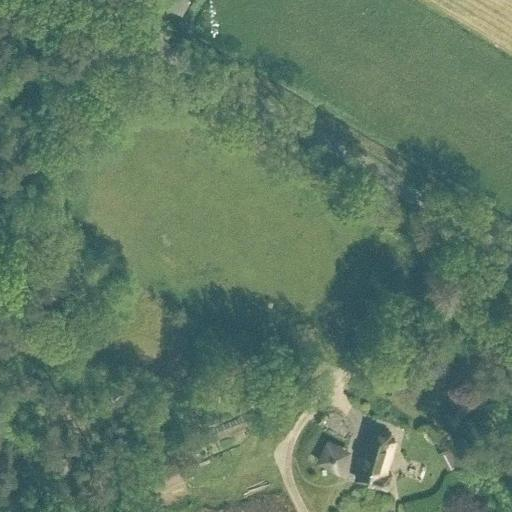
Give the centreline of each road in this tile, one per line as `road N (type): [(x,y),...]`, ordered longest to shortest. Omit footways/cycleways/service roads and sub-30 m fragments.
road 1 (tertiary): [(511,250),(75,0)]
road 2 (track): [(0,222),(75,103)]
